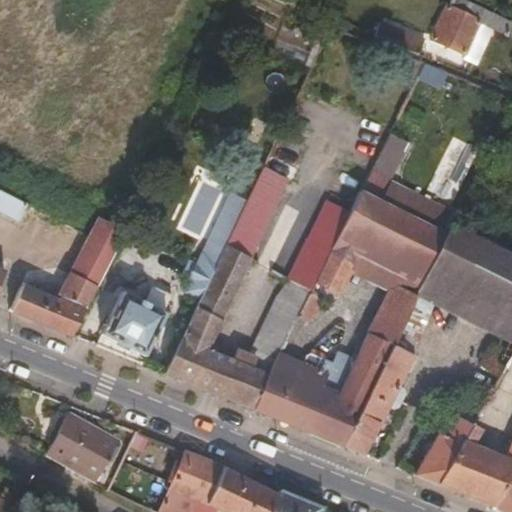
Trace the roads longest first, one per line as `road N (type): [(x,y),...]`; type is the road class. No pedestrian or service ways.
road 1 (secondary): [(409,511),(0,344)]
road 2 (residential): [(0,448),(105,511)]
